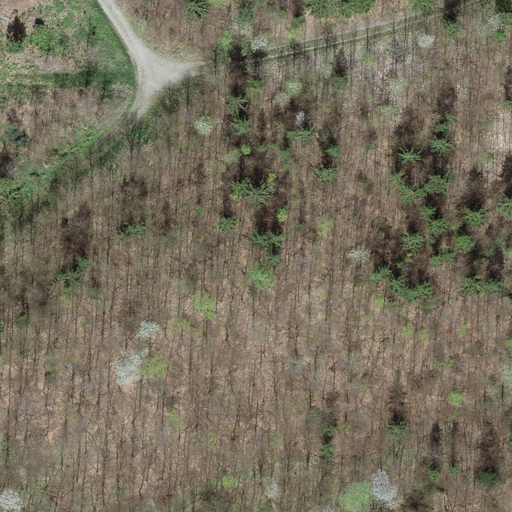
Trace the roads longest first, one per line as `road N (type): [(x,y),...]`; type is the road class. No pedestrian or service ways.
road 1 (track): [(0,230),(120,131),(155,73),(337,38),(469,0)]
road 2 (track): [(385,446),(511,383)]
